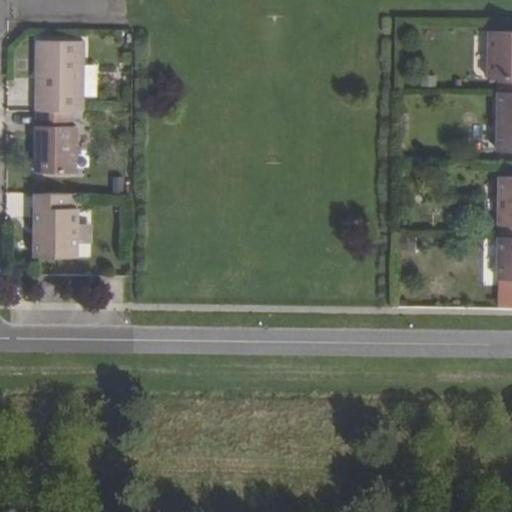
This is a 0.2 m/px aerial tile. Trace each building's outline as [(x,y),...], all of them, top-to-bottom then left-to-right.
[(511,31),(490,31),(489,79),(500,79),(511,79),(511,31)] [(42,41),(42,112),(85,112),(85,97),(86,66),(86,42),(42,41)] [(100,67),(86,66),(85,97),(100,97),(100,67)] [(511,79),(500,79),(500,91),(511,91),(511,79)] [(511,91),(500,91),(499,151),(511,151),(511,91)] [(42,112),(41,174),(78,174),(79,127),(74,127),(74,120),(85,120),(85,112),(42,112)] [(502,236),(511,236),(511,176),(500,176),(500,225),(503,225),(502,236)] [(37,193),(36,257),(78,257),(78,242),(78,208),(79,193),(37,193)] [(91,242),(91,209),(78,208),(78,242),(91,242)] [(511,236),(502,236),(499,236),(499,279),(500,279),(511,279),(511,236)] [(511,279),(500,279),(499,295),(505,295),(505,286),(511,285),(511,279)] [(505,295),(499,295),(499,309),(511,309),(511,285),(505,286),(505,295)]
